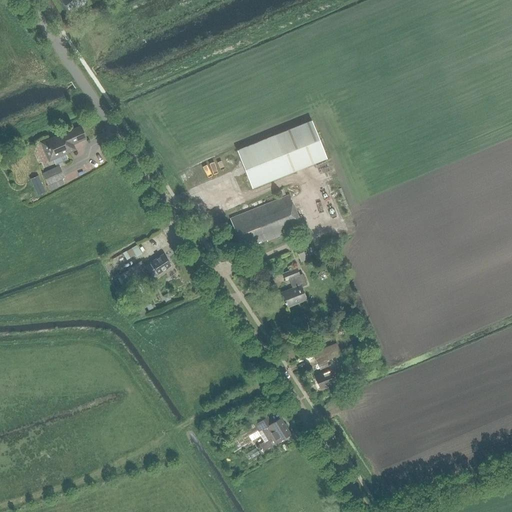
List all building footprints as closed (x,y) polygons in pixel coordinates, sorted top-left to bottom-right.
[(237,151),(252,189),(327,159),(311,121),(237,151)] [(49,161),(53,159),(55,165),(68,160),(65,154),(75,150),(72,145),(86,139),(80,126),(67,132),(65,127),(54,131),(57,136),(41,143),(49,161)] [(42,173),(43,175),(48,185),(64,178),(59,166),(42,173)] [(46,192),(38,176),(30,179),(38,196),(46,192)] [(266,241),(267,242),(302,227),(289,195),(230,219),(241,247),(251,242),(252,244),(260,241),(261,243),(266,241)] [(137,245),(131,248),(136,257),(142,254),(137,245)] [(150,264),(145,268),(140,271),(141,272),(131,279),(135,286),(136,285),(140,283),(150,276),(151,277),(156,274),(157,275),(170,266),(163,255),(150,264)] [(285,281),(289,280),(292,288),(281,293),(287,308),(306,300),(301,285),(305,284),(306,286),(307,285),(302,274),(300,275),(297,268),(282,274),(285,281)] [(132,288),(135,286),(131,279),(126,272),(119,276),(141,317),(146,314),(132,288)] [(145,291),(140,283),(136,285),(146,302),(150,300),(148,295),(153,293),(151,288),(145,291)] [(168,294),(162,297),(165,302),(171,299),(168,294)] [(339,374),(337,368),(333,358),(341,355),(336,344),(313,353),(320,370),(327,367),(325,362),(326,361),(330,371),(329,372),(329,371),(315,377),(320,389),(334,383),(332,377),(339,374)] [(280,418),(271,424),(267,417),(254,425),(264,442),(262,443),(266,449),(271,446),(268,440),(271,438),(274,444),(290,434),(280,418)] [(250,451),(257,447),(248,429),(234,435),(239,446),(246,443),(250,451)] [(258,447),(249,453),(253,459),(262,453),(258,447)]
